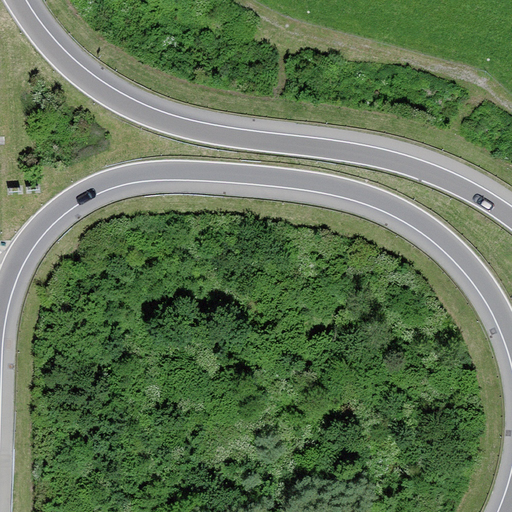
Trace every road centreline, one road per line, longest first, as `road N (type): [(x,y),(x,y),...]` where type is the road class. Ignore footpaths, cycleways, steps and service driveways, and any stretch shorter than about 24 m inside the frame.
road 1 (motorway): [(0,307),(37,231),(91,189),(139,174),(241,176),(328,186),(416,219),(481,280),(511,339)]
road 2 (motorway): [(511,216),(401,162),(149,115),(80,76),(17,0)]
